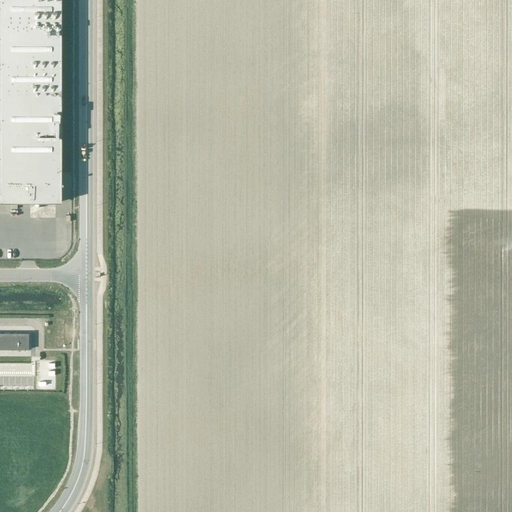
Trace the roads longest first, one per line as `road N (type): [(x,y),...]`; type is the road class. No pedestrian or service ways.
road 1 (tertiary): [(87,0),(86,274)]
road 2 (tertiary): [(86,274),(86,441),(60,511)]
